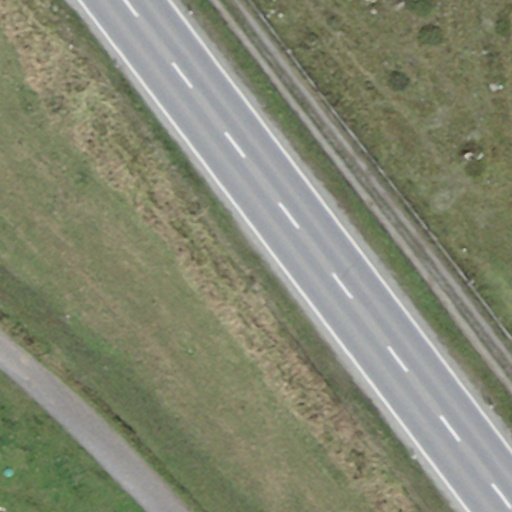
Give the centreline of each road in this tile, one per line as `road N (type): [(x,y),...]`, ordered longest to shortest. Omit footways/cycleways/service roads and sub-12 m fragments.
road 1 (primary): [(511,511),(124,0)]
road 2 (track): [(229,0),(511,365)]
road 3 (track): [(161,511),(0,349)]
